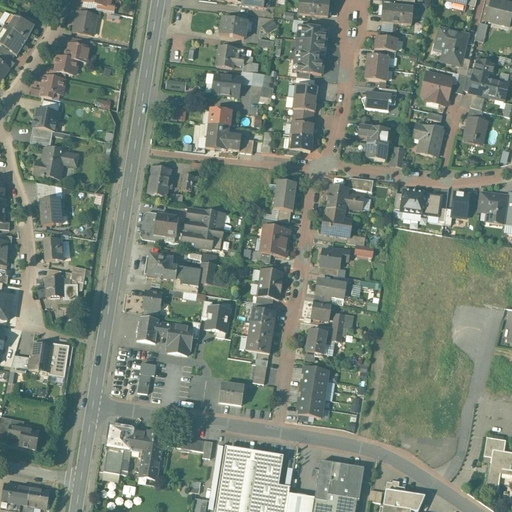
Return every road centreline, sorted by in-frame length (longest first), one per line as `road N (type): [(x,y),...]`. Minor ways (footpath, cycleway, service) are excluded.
road 1 (secondary): [(157,0),(93,403)]
road 2 (residential): [(275,431),(318,169)]
road 3 (residential): [(0,126),(18,170),(29,319)]
road 4 (residential): [(493,313),(458,462),(440,489)]
road 5 (residential): [(93,403),(275,431)]
road 6 (residential): [(275,431),(370,449),(440,489)]
road 7 (residential): [(318,169),(144,153)]
road 8 (residential): [(318,169),(342,106),(354,4)]
road 9 (residential): [(0,116),(69,0)]
road 10 (residential): [(440,180),(318,169)]
